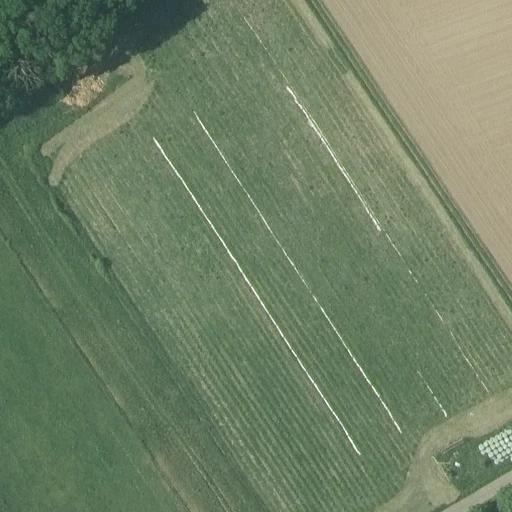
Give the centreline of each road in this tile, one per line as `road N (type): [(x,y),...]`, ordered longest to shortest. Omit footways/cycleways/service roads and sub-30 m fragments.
road 1 (track): [(511,306),(311,0)]
road 2 (track): [(116,0),(73,53),(0,103)]
